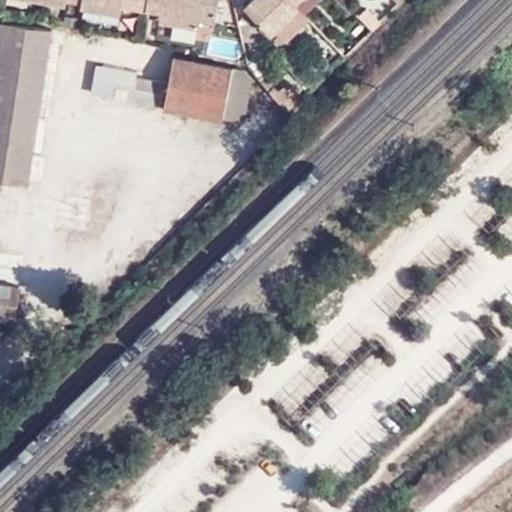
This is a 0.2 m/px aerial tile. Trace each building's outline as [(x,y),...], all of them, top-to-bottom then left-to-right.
[(66,0),(66,4),(74,6),(120,15),(122,7),(146,11),(148,0),(66,0)] [(148,0),(146,11),(160,13),(160,22),(199,28),(200,20),(214,23),(218,0),(148,0)] [(280,47),(309,21),(294,5),(289,0),(254,0),(245,8),(280,47)] [(375,22),(395,4),(391,0),(372,0),(364,9),(365,11),(375,22)] [(358,18),(367,28),(375,22),(365,11),(358,18)] [(0,21),(0,179),(26,183),(48,28),(0,21)] [(242,123),(250,80),(241,69),(173,56),(163,108),(242,123)] [(18,286),(0,283),(0,319),(13,322),(18,286)]
